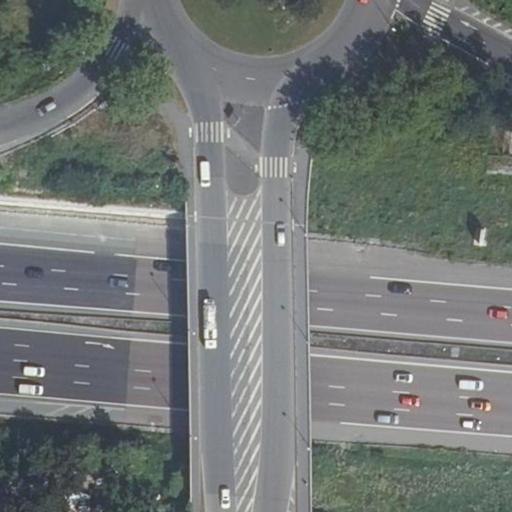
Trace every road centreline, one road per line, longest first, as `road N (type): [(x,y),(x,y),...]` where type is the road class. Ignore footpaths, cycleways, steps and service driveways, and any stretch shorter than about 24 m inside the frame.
road 1 (motorway): [(511,314),(0,271)]
road 2 (motorway): [(0,365),(511,408)]
road 3 (secondary): [(203,76),(222,511)]
road 4 (secondary): [(268,511),(278,431),(277,134),(296,86)]
road 5 (motorway): [(146,9),(74,90),(0,129)]
road 6 (motorway): [(511,65),(394,0)]
road 7 (secondary): [(296,86),(355,47),(378,0)]
